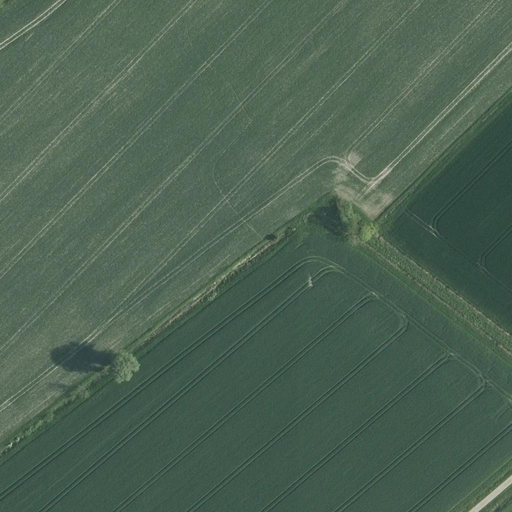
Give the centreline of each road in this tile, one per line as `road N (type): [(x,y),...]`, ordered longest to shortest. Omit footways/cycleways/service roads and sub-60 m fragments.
road 1 (track): [(511,348),(316,200)]
road 2 (track): [(511,79),(380,212)]
